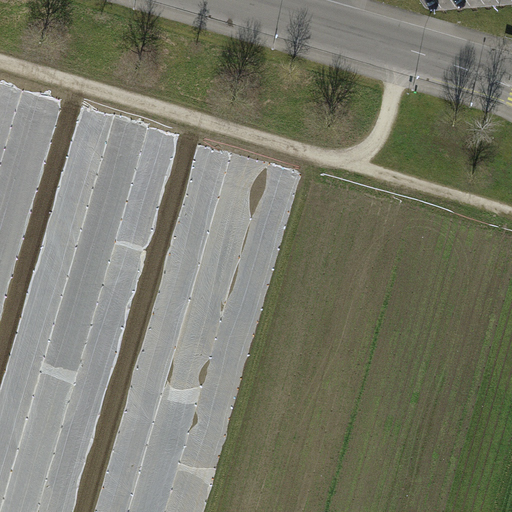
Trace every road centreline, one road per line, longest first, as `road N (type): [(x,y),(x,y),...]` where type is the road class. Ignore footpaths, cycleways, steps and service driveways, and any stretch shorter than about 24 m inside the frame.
road 1 (track): [(406,52),(379,146),(352,165),(0,66)]
road 2 (residential): [(511,82),(236,0)]
